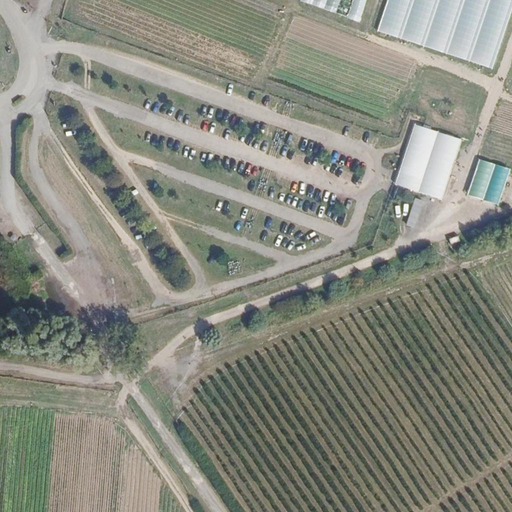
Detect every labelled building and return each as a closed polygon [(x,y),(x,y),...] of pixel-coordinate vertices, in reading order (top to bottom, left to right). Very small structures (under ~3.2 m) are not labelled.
[(362,21),(367,0),(302,0),(301,4),(362,21)] [(511,0),(378,0),(370,31),(497,67),(511,14),(511,0)] [(401,170),(399,174),(413,178),(423,182),(425,177),(433,151),(439,134),(422,129),(418,127),(415,126),(401,170)] [(479,161),(467,197),(498,207),(510,171),(479,161)] [(458,237),(449,241),(450,246),(459,242),(458,237)] [(169,343),(167,335),(156,337),(159,346),(169,343)]
